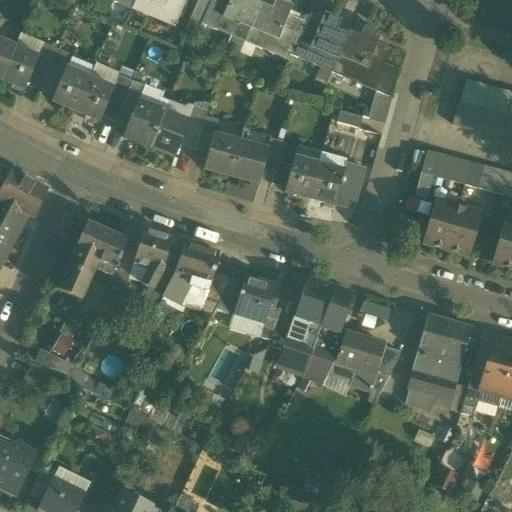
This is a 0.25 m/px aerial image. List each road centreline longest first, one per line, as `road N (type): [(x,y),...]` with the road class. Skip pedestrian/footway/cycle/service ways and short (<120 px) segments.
road 1 (residential): [(77,172),(235,233),(362,268)]
road 2 (residential): [(362,268),(435,11)]
road 3 (residential): [(77,172),(0,347)]
road 4 (residential): [(362,268),(511,311)]
